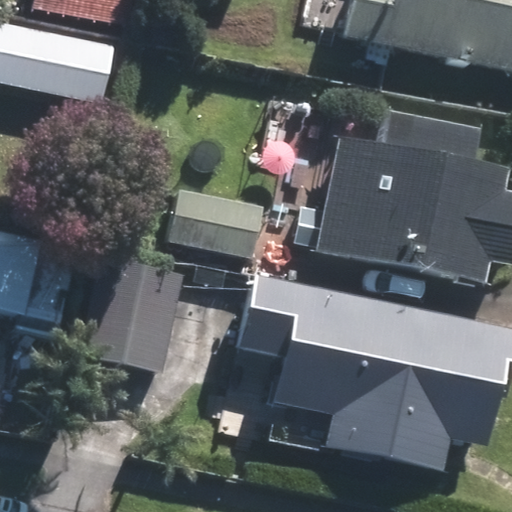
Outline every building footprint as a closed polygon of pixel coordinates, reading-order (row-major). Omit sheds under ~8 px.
[(21,0),(19,14),(113,33),(119,0),(21,0)] [(511,0),(351,0),(344,38),(511,72),(511,0)] [(0,27),(0,84),(92,103),(104,48),(0,27)] [(338,134),(315,252),(487,285),(491,262),(511,266),(511,188),(506,188),(510,166),(473,159),(480,127),(387,109),(381,143),(338,134)] [(247,260),(256,209),(169,192),(165,209),(137,204),(133,225),(162,231),(159,243),(247,260)] [(30,245),(0,238),(0,307),(17,311),(30,245)] [(155,375),(176,276),(91,258),(70,358),(155,375)] [(493,395),(506,333),(242,280),(227,354),(269,362),(260,405),(320,417),(313,450),(431,474),(438,442),(477,448),(488,395),(493,395)]
